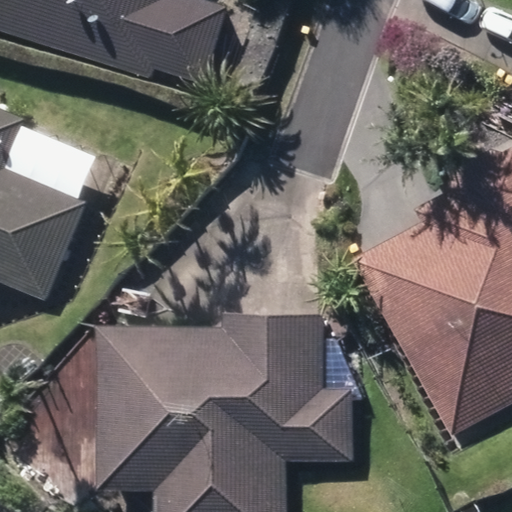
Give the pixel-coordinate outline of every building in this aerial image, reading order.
[(168,63),(220,80),(245,4),(233,0),(0,0),(0,20),(164,73),(168,63)] [(13,275),(68,297),(108,198),(26,166),(46,116),(0,96),(0,290),(6,293),(13,275)] [(511,144),(471,164),(474,173),(459,182),(461,186),(435,199),(441,214),(373,248),(463,429),(511,404),(511,144)] [(173,485),(172,511),(298,511),(299,457),(366,460),(367,386),(341,386),(344,312),(244,308),(243,323),(116,320),(112,484),(173,485)] [(0,409),(10,399),(0,388),(0,409)]
